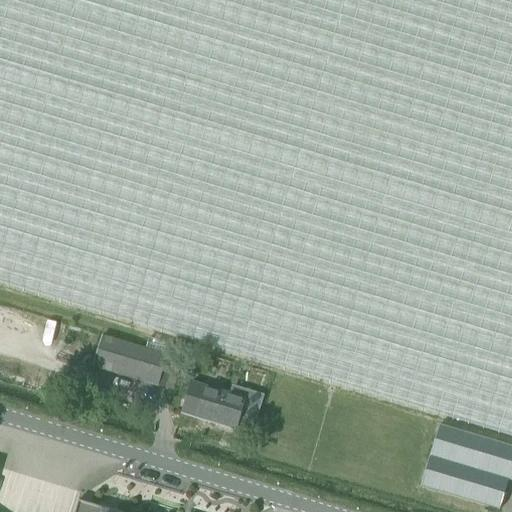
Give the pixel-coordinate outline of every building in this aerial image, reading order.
[(511,0),(0,0),(0,283),(363,392),(511,437),(511,0)] [(157,389),(166,359),(99,339),(90,369),(157,389)] [(190,386),(180,416),(234,432),(243,402),(190,386)] [(499,511),(508,482),(511,483),(511,448),(439,427),(421,488),(499,511)] [(110,511),(77,502),(74,511),(110,511)]
